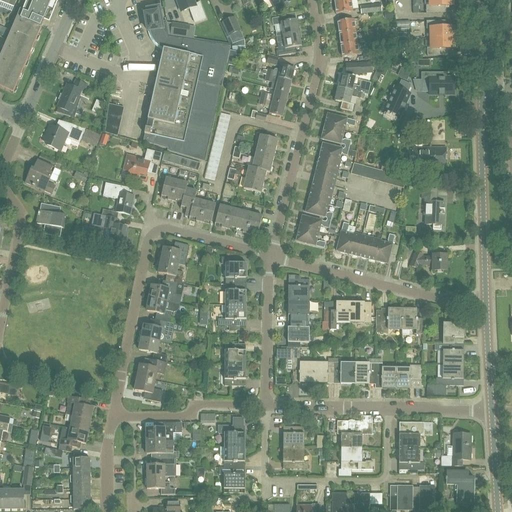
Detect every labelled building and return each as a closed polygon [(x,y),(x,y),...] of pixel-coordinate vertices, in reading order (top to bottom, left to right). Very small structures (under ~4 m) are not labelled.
[(27,0),(23,11),(21,10),(0,57),(0,87),(14,93),(15,93),(14,92),(42,28),(41,27),(43,20),(50,23),(58,0),(57,0),(58,0),(57,0),(27,0)] [(176,0),(181,12),(190,9),(195,23),(205,19),(200,3),(195,5),(193,0),(176,0)] [(270,0),(274,8),(279,6),(281,12),(290,8),(288,2),(291,1),(290,0),(270,0)] [(337,14),(353,12),(351,0),(349,0),(335,2),(337,14)] [(452,6),(452,0),(429,0),(430,5),(424,5),(424,13),(444,12),(444,6),(452,6)] [(382,12),(381,4),(360,6),(361,14),(382,12)] [(148,31),(150,31),(150,32),(151,33),(151,35),(152,36),(152,37),(153,38),(153,40),(154,41),(155,42),(156,43),(157,44),(158,45),(160,46),(162,48),(164,48),(145,134),(144,141),(168,149),(168,151),(205,163),(230,45),(169,35),(167,21),(162,22),(160,7),(157,8),(156,7),(150,8),(150,9),(147,10),(148,14),(145,14),(146,17),(145,18),(147,28),(148,28),(148,31)] [(229,37),(232,44),(244,40),(240,32),(241,31),(235,16),(221,22),(228,37),(229,37)] [(281,25),(284,36),(299,34),(297,21),(288,23),(287,17),(272,20),(274,26),(281,25)] [(338,22),(340,34),(356,32),(355,20),(338,22)] [(444,22),(424,22),(425,30),(430,30),(431,39),(453,38),(453,28),(444,28),(444,22)] [(193,38),(195,27),(173,23),(171,34),(193,38)] [(340,34),(341,45),(358,43),(356,32),(340,34)] [(278,44),(285,43),(286,48),(278,50),(279,57),(294,54),(293,49),(302,47),(299,34),(284,36),(284,37),(277,38),(278,44)] [(453,38),(431,39),(431,47),(425,47),(425,55),(445,55),(445,49),(453,49),(453,38)] [(232,52),(245,53),(244,40),(232,44),(232,52)] [(343,57),(360,55),(358,43),(341,45),(343,57)] [(269,55),(268,55),(266,63),(277,66),(279,58),(269,55)] [(359,74),(371,73),(371,64),(358,65),(359,74)] [(238,75),(240,69),(237,68),(233,67),(233,68),(230,67),(229,73),(238,75)] [(267,69),(267,72),(263,71),(262,74),(266,75),(292,82),(295,70),(282,67),(281,70),(276,69),(274,70),(274,71),(267,69)] [(375,73),(384,77),(387,71),(378,67),(375,73)] [(407,80),(410,73),(401,69),(398,76),(407,80)] [(264,81),(278,84),(276,90),(289,94),(292,82),(266,75),(262,74),(256,73),(255,78),(264,81)] [(421,80),(421,92),(429,92),(429,95),(439,95),(439,96),(444,96),(444,95),(453,95),(453,78),(446,78),(446,73),(437,73),(437,78),(429,78),(429,80),(421,80)] [(370,90),(366,89),(354,86),(356,79),(342,76),(339,89),(369,96),(370,90)] [(58,107),(56,113),(70,118),(72,113),(75,108),(77,109),(81,98),(79,97),(81,92),(84,93),(87,85),(77,81),(74,88),(68,85),(58,107)] [(239,89),(240,82),(234,81),(232,87),(239,89)] [(394,87),(382,113),(399,120),(403,110),(404,110),(406,106),(406,105),(410,95),(408,94),(411,86),(401,81),(398,89),(394,87)] [(364,100),(364,98),(368,98),(369,96),(339,89),(336,101),(343,103),(341,110),(353,112),(355,105),(350,104),(352,97),(364,100)] [(276,90),(275,96),(262,93),(260,99),(286,105),(289,94),(276,90)] [(283,117),(286,105),(260,99),(259,104),(261,105),(261,106),(265,107),(266,108),(271,110),(270,114),(283,117)] [(96,100),(92,112),(98,114),(103,103),(96,100)] [(109,105),(106,132),(117,136),(123,108),(109,105)] [(253,111),(251,118),(256,119),(255,120),(265,122),(267,116),(257,113),(257,112),(253,111)] [(328,115),(325,127),(345,132),(346,125),(355,127),(357,122),(328,115)] [(80,144),(86,129),(75,125),(59,121),(56,128),(50,125),(44,141),(49,143),(47,146),(61,152),(67,139),(80,144)] [(322,140),(345,146),(350,147),(351,141),(343,139),(345,132),(325,127),(322,140)] [(97,147),(99,141),(101,135),(86,130),(82,141),(97,147)] [(99,144),(106,146),(109,136),(103,134),(99,144)] [(261,136),(258,147),(276,152),(279,140),(261,136)] [(323,144),(320,156),(340,161),(341,155),(348,156),(350,147),(345,146),(344,149),(323,144)] [(258,147),(256,158),(273,162),(276,152),(258,147)] [(447,169),(446,158),(446,147),(429,148),(430,170),(447,169)] [(413,148),(413,159),(413,170),(430,170),(429,148),(413,148)] [(145,181),(147,173),(156,176),(159,166),(162,153),(147,149),(144,161),(127,156),(124,170),(129,171),(128,176),(145,181)] [(163,161),(164,161),(199,172),(201,164),(165,153),(163,161)] [(320,156),(318,166),(339,171),(341,162),(340,161),(320,156)] [(256,158),(253,168),(271,173),(273,162),(256,158)] [(55,186),(49,183),(52,174),(50,173),(53,166),(38,160),(32,175),(29,174),(25,183),(51,194),(53,193),(55,187),(55,186)] [(389,173),(395,175),(396,175),(398,168),(383,163),(381,171),(383,172),(389,173)] [(354,164),(351,174),(357,176),(360,165),(354,164)] [(357,176),(362,178),(365,167),(360,165),(357,176)] [(335,184),(336,181),(339,171),(318,166),(314,179),(335,184)] [(362,178),(368,179),(371,168),(365,167),(362,178)] [(249,168),(247,178),(264,183),(267,173),(270,174),(271,173),(253,168),(249,168)] [(368,179),(374,181),(377,170),(371,168),(368,179)] [(383,172),(381,171),(377,170),(374,181),(380,182),(383,172)] [(74,177),(84,182),(87,177),(76,172),(74,177)] [(380,182),(386,184),(389,173),(383,172),(380,182)] [(386,184),(392,186),(395,175),(389,173),(386,184)] [(392,186),(398,187),(401,176),(396,175),(395,175),(392,186)] [(398,187),(403,189),(404,189),(407,178),(401,176),(398,187)] [(167,179),(166,178),(161,198),(172,201),(177,181),(175,181),(175,178),(168,177),(167,179)] [(262,194),(264,183),(247,178),(244,189),(262,194)] [(314,179),(311,192),(332,197),(335,184),(314,179)] [(353,179),(350,191),(370,195),(371,193),(375,194),(377,185),(353,179)] [(122,187),(114,185),(107,184),(107,182),(100,181),(99,184),(105,185),(103,196),(112,198),(119,200),(117,212),(131,215),(135,196),(121,193),(122,187)] [(188,184),(177,181),(172,201),(183,204),(187,189),(188,184)] [(190,220),(196,199),(197,192),(187,189),(183,204),(181,210),(187,211),(186,216),(190,217),(189,219),(190,220)] [(444,225),(445,203),(435,203),(436,190),(425,190),(424,211),(426,211),(425,224),(433,225),(433,230),(440,230),(441,225),(444,225)] [(311,192),(309,201),(328,206),(330,206),(332,197),(311,192)] [(190,220),(201,222),(207,202),(196,199),(190,220)] [(352,201),(346,200),(343,210),(350,212),(352,201)] [(327,218),(326,222),(331,223),(333,214),(327,212),(328,206),(309,201),(306,213),(327,218)] [(216,205),(207,202),(201,222),(211,225),(216,205)] [(61,209),(41,205),(37,224),(48,226),(46,235),(60,238),(62,225),(62,216),(59,215),(61,209)] [(215,226),(226,228),(231,208),(220,206),(215,226)] [(226,228),(229,229),(236,231),(242,211),(231,208),(226,228)] [(236,231),(243,233),(247,234),(252,214),(242,211),(236,231)] [(258,236),(263,216),(252,214),(247,234),(258,236)] [(369,214),(365,230),(373,231),(377,216),(369,214)] [(393,224),(396,215),(391,214),(388,222),(387,222),(386,225),(389,226),(390,223),(393,224)] [(331,223),(326,222),(303,216),(300,228),(319,233),(321,227),(329,229),(331,223)] [(122,247),(126,227),(116,225),(117,219),(109,218),(105,217),(103,229),(111,231),(109,244),(122,247)] [(336,252),(347,254),(352,235),(347,233),(349,225),(344,223),(336,252)] [(317,241),(319,233),(300,228),(296,241),(324,249),(326,243),(317,241)] [(347,254),(357,257),(362,236),(354,234),(354,235),(352,235),(347,254)] [(387,244),(382,242),(377,262),(388,265),(395,236),(389,235),(387,244)] [(357,257),(362,258),(367,259),(372,238),(362,236),(357,257)] [(381,240),(372,238),(367,259),(377,262),(382,242),(381,242),(381,240)] [(163,249),(161,261),(178,265),(179,257),(186,259),(189,246),(177,244),(175,251),(163,249)] [(204,256),(211,258),(213,248),(207,246),(204,256)] [(433,271),(447,271),(447,255),(433,255),(433,257),(422,257),(423,255),(416,252),(411,266),(417,269),(418,265),(433,265),(433,271)] [(221,258),(221,264),(226,264),(226,282),(226,285),(237,285),(237,279),(247,279),(247,264),(233,264),(233,258),(221,258)] [(161,261),(158,274),(170,277),(169,282),(168,283),(177,284),(181,285),(183,273),(176,272),(178,265),(161,261)] [(403,280),(406,266),(401,264),(398,279),(403,280)] [(288,287),(288,301),(309,301),(310,280),(297,280),(297,287),(288,287)] [(151,286),(148,299),(166,303),(166,302),(180,305),(181,301),(180,298),(177,295),(175,295),(177,284),(168,283),(169,282),(165,281),(164,289),(151,286)] [(226,285),(226,305),(247,306),(247,291),(236,291),(237,285),(226,285)] [(148,299),(146,312),(158,314),(157,321),(169,323),(172,312),(174,312),(176,312),(178,311),(179,309),(180,305),(166,302),(166,303),(148,299)] [(288,301),(288,316),(297,316),(297,322),(309,322),(309,301),(288,301)] [(329,312),(329,323),(329,330),(331,330),(336,331),(336,323),(350,323),(350,302),(336,302),(335,312),(329,312)] [(350,302),(350,323),(371,324),(371,312),(364,312),(364,302),(350,302)] [(229,331),(238,331),(238,326),(238,320),(247,320),(247,306),(226,305),(226,319),(218,319),(218,326),(226,326),(229,326),(229,331)] [(376,317),(376,333),(388,333),(388,330),(401,330),(402,309),(387,309),(387,319),(385,319),(380,319),(381,311),(376,311),(376,317)] [(402,309),(401,330),(402,330),(402,334),(410,334),(410,330),(416,330),(416,334),(420,334),(420,340),(422,340),(423,340),(423,330),(423,319),(416,318),(416,309),(402,309)] [(143,325),(140,338),(159,342),(171,344),(173,335),(172,334),(174,324),(169,323),(159,321),(158,328),(143,325)] [(288,328),(288,343),(309,343),(309,322),(297,322),(297,328),(288,328)] [(442,344),(454,344),(454,339),(464,339),(464,323),(443,323),(442,344)] [(140,338),(138,350),(153,353),(152,360),(153,361),(165,363),(166,363),(167,356),(161,355),(162,350),(158,349),(159,342),(140,338)] [(225,344),(225,365),(246,366),(247,351),(236,351),(236,344),(225,344)] [(435,344),(435,351),(442,351),(442,365),(463,365),(463,351),(454,351),(454,344),(442,344),(435,344)] [(286,348),(286,354),(293,354),(293,358),(293,375),(299,375),(299,383),(314,383),(314,363),(300,363),(300,358),(301,348),(300,346),(294,346),(294,347),(293,347),(286,347),(286,348)] [(139,365),(136,378),(153,381),(155,373),(163,374),(165,363),(153,361),(151,367),(147,366),(139,365)] [(314,363),(314,383),(328,384),(328,375),(334,375),(334,363),(328,363),(314,363)] [(334,363),(334,375),(340,375),(340,384),(355,384),(355,364),(340,364),(334,363)] [(355,364),(355,384),(369,384),(369,376),(376,376),(376,364),(375,364),(369,364),(368,364),(355,364)] [(376,376),(375,380),(381,380),(381,389),(396,389),(396,368),(382,368),(382,364),(381,364),(376,364),(376,376)] [(225,365),(225,386),(236,386),(236,380),(246,381),(246,366),(225,365)] [(396,368),(396,389),(410,389),(410,382),(421,382),(421,381),(421,375),(422,366),(410,365),(410,368),(396,368)] [(435,386),(435,396),(445,396),(445,386),(456,386),(456,380),(463,380),(463,365),(442,365),(442,379),(435,379),(435,386)] [(136,378),(134,390),(146,392),(145,399),(145,400),(160,403),(160,402),(162,395),(162,391),(152,389),(153,381),(136,378)] [(0,396),(1,393),(9,395),(11,386),(0,383),(0,396)] [(18,387),(11,386),(9,395),(16,396),(18,387)] [(70,398),(67,415),(92,420),(94,409),(86,407),(87,401),(70,398)] [(10,418),(0,415),(0,422),(9,424),(10,418)] [(73,423),(71,429),(89,432),(92,420),(67,415),(65,421),(73,423)] [(362,434),(366,434),(366,435),(372,435),(372,417),(360,417),(359,418),(359,422),(336,422),(336,435),(341,435),(341,448),(362,448),(362,434)] [(224,433),(224,447),(245,447),(245,426),(243,426),(244,418),(234,418),(233,426),(219,426),(219,433),(224,433)] [(0,442),(1,442),(3,431),(7,432),(9,424),(0,422),(0,442)] [(176,422),(161,423),(161,428),(146,428),(146,441),(166,441),(174,440),(174,433),(182,433),(182,423),(176,423),(176,422)] [(399,449),(420,450),(420,436),(432,436),(432,423),(399,423),(399,449)] [(283,427),(283,448),(304,448),(304,434),(308,434),(308,427),(283,427)] [(62,440),(61,445),(73,447),(74,442),(87,444),(89,432),(71,429),(69,441),(62,440)] [(31,430),(29,442),(28,447),(35,448),(38,431),(31,430)] [(441,457),(441,466),(449,465),(462,466),(462,460),(470,460),(471,434),(454,434),(453,447),(453,457),(448,457),(444,457),(444,451),(441,451),(441,457)] [(185,435),(176,435),(176,445),(186,445),(185,435)] [(162,453),(162,458),(180,458),(179,452),(174,452),(174,447),(166,447),(166,441),(146,441),(147,453),(162,453)] [(224,447),(224,467),(245,467),(245,447),(224,447)] [(45,448),(44,455),(61,458),(63,452),(45,448)] [(304,461),(304,448),(283,448),(283,468),(308,468),(308,461),(304,461)] [(362,462),(362,448),(341,448),(341,469),(373,469),(373,461),(366,461),(366,462),(362,462)] [(399,449),(399,464),(408,464),(408,470),(424,470),(424,463),(420,463),(420,450),(399,449)] [(147,465),(147,477),(165,477),(176,477),(176,459),(175,459),(175,458),(180,458),(162,458),(162,459),(160,459),(160,465),(147,465)] [(74,463),(74,469),(91,469),(91,459),(71,459),(71,463),(74,463)] [(31,486),(33,472),(34,468),(29,468),(22,467),(22,471),(25,471),(23,485),(24,485),(31,486)] [(245,488),(245,467),(224,467),(219,467),(219,474),(224,474),(224,493),(243,493),(243,488),(245,488)] [(71,476),(71,479),(91,479),(91,469),(74,469),(74,476),(71,476)] [(474,502),(474,477),(466,477),(466,471),(446,471),(446,484),(457,484),(457,501),(474,502)] [(165,483),(165,477),(147,477),(147,489),(161,489),(161,494),(175,494),(175,489),(170,489),(170,483),(165,483)] [(71,483),(74,483),(74,490),(91,489),(91,479),(71,479),(71,483)] [(412,496),(412,485),(397,485),(397,496),(390,496),(390,510),(412,510),(412,496)] [(435,510),(435,485),(419,485),(419,496),(412,496),(412,510),(435,510)] [(71,496),(71,500),(91,500),(91,489),(74,490),(74,496),(71,496)] [(0,509),(12,509),(12,491),(0,490),(0,509)] [(25,509),(24,490),(12,491),(12,509),(25,509)] [(332,511),(354,511),(354,493),(354,504),(348,504),(348,493),(332,493),(332,511)] [(383,511),(383,504),(377,504),(370,504),(370,493),(354,493),(354,511),(383,511)] [(74,510),(85,510),(91,510),(91,500),(71,500),(71,504),(74,504),(74,510)] [(166,509),(154,509),(153,511),(179,511),(180,502),(166,502),(166,509)]
